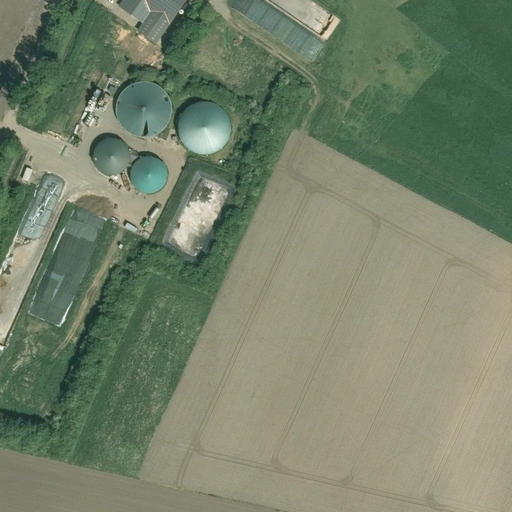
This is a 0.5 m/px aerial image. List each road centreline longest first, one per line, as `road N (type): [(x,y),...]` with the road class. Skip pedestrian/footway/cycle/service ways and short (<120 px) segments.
road 1 (track): [(2,130),(154,213)]
road 2 (track): [(0,136),(55,0)]
